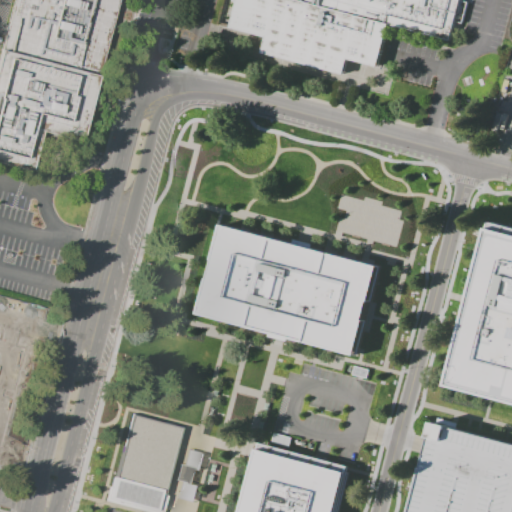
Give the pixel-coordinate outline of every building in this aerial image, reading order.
[(0,55),(14,0),(117,0),(81,141),(42,131),(32,171),(0,162),(0,55)] [(458,0),(447,43),(388,27),(377,69),(347,61),(343,75),(261,53),(264,40),(228,30),(236,0),(458,0)] [(222,223),(379,265),(354,357),(201,314),(222,223)] [(490,224),(511,230),(511,403),(448,385),(490,224)] [(131,412),(181,426),(162,511),(152,511),(106,502),(131,412)] [(411,511),(434,423),(511,442),(511,511),(411,511)] [(240,511),(259,444),(345,466),(333,511),(240,511)]
